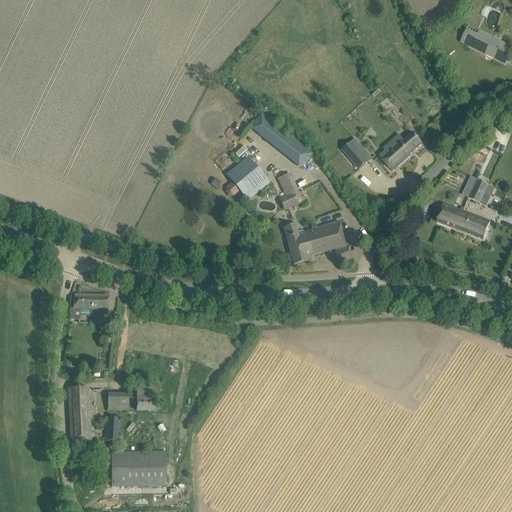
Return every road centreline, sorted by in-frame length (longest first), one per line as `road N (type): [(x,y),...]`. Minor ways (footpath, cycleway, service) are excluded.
road 1 (tertiary): [(366,290),(220,298),(76,258)]
road 2 (unclassified): [(73,511),(57,399),(63,301),(76,258)]
road 3 (unclassified): [(366,290),(368,258),(390,221),(445,161),(511,109)]
road 4 (tertiary): [(511,313),(440,292),(366,290)]
